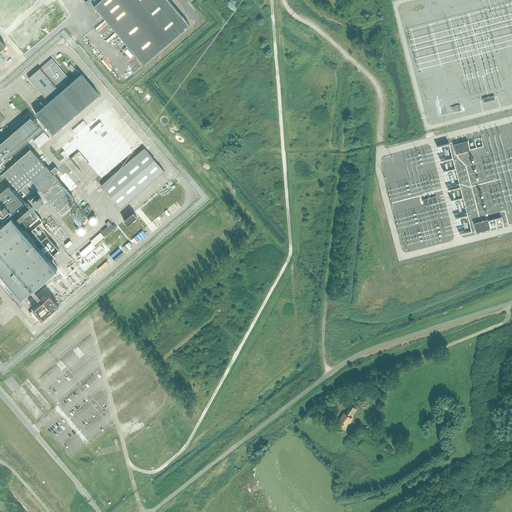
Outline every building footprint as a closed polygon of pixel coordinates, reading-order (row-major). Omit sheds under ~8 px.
[(0,0),(0,3),(11,15),(15,11),(13,6),(11,4),(9,0),(10,0),(13,3),(16,3),(19,2),(21,4),(24,3),(24,0),(0,0)] [(20,28),(21,29),(13,33),(8,37),(10,42),(11,42),(17,48),(22,45),(24,43),(28,41),(40,31),(40,30),(44,27),(44,26),(65,7),(64,5),(59,0),(54,0),(50,4),(30,22),(30,23),(20,28)] [(190,25),(168,0),(88,0),(85,3),(89,7),(94,12),(97,10),(105,19),(144,64),(190,25)] [(127,46),(124,48),(130,55),(133,53),(127,46)] [(45,97),(57,87),(68,77),(52,58),(28,78),(45,97)] [(68,67),(75,75),(78,72),(71,64),(68,67)] [(81,74),(36,113),(53,134),(99,95),(97,93),(81,74)] [(59,156),(81,138),(100,160),(106,155),(103,151),(99,155),(92,147),(99,141),(90,130),(115,109),(106,98),(50,146),(59,156)] [(0,270),(18,292),(23,297),(29,292),(32,289),(57,267),(51,260),(55,258),(47,248),(36,235),(32,230),(38,225),(43,221),(27,203),(17,192),(20,189),(31,179),(49,200),(58,210),(62,215),(72,206),(68,202),(73,198),(31,149),(14,164),(9,158),(29,141),(32,138),(36,135),(42,130),(39,127),(40,126),(32,117),(19,128),(0,144),(0,162),(1,163),(2,162),(7,169),(1,174),(0,172),(0,270)] [(108,128),(103,131),(106,136),(111,133),(108,128)] [(34,142),(39,147),(50,138),(45,132),(44,131),(33,141),(34,142)] [(467,140),(453,144),(456,154),(470,150),(467,140)] [(144,148),(101,185),(121,209),(164,171),(144,148)] [(33,203),(38,209),(41,206),(43,204),(41,202),(42,201),(40,198),(39,199),(38,198),(35,200),(33,203)] [(133,212),(124,220),(128,225),(137,217),(133,212)] [(488,219),(474,223),(476,233),(490,229),(488,220),(488,219)] [(95,244),(104,236),(116,226),(115,224),(113,225),(109,220),(106,223),(107,226),(91,240),(92,242),(80,252),(82,254),(78,258),(80,260),(96,246),(95,244)] [(44,225),(42,227),(47,233),(51,230),(46,224),(44,225)] [(84,231),(84,230),(84,228),(83,227),(82,226),(80,225),(78,226),(77,227),(76,228),(76,230),(76,231),(77,233),(78,234),(80,234),(81,234),(82,233),(83,233),(84,231)] [(133,235),(137,239),(147,230),(144,226),(133,235)] [(39,304),(43,301),(32,289),(29,292),(39,304)] [(38,323),(59,306),(50,295),(43,301),(39,304),(29,313),(38,323)] [(345,413),(344,413),(336,424),(343,429),(351,418),(349,416),(355,408),(351,405),(345,413)]
